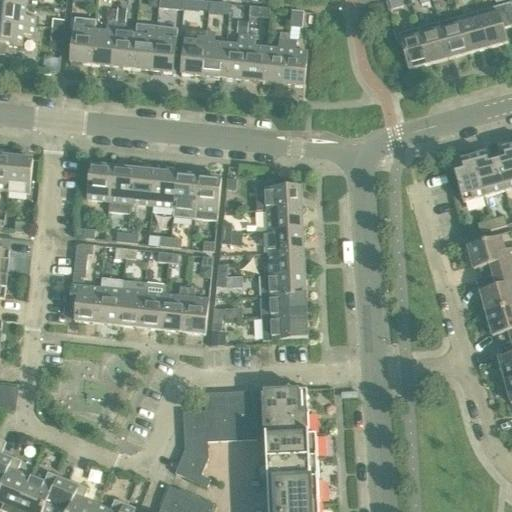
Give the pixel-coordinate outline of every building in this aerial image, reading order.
[(183,13),(184,2),(176,1),(162,0),(159,0),(159,11),(183,13)] [(288,0),(289,7),(304,8),(302,0),(288,0)] [(392,12),(404,8),(401,0),(400,0),(389,3),(392,12)] [(184,13),(208,16),(209,5),(185,2),(184,13)] [(25,19),(26,7),(0,4),(0,25),(34,29),(35,20),(25,19)] [(504,31),(511,28),(511,11),(510,6),(477,15),(487,51),(508,46),(504,31)] [(251,11),(250,20),(257,21),(258,11),(251,11)] [(302,32),(304,15),(301,15),(291,14),(290,30),(302,32)] [(467,57),(487,51),(477,15),(457,20),(467,57)] [(448,62),(467,57),(457,20),(437,26),(448,62)] [(96,23),(84,22),(75,21),(70,65),(92,67),(95,34),(96,23)] [(111,69),(116,25),(107,24),(106,35),(95,34),(92,67),(111,69)] [(33,37),(34,29),(0,25),(0,46),(22,49),(23,36),(33,37)] [(132,71),(136,37),(123,36),(124,26),(116,25),(111,69),(132,71)] [(428,68),(448,62),(437,26),(418,31),(428,68)] [(152,73),(156,29),(137,27),(136,37),(132,71),(152,73)] [(172,75),(176,41),(177,31),(156,29),(152,73),(172,75)] [(407,73),(428,68),(418,31),(397,36),(407,73)] [(206,33),(197,33),(186,32),(184,42),(181,76),(202,79),(206,33)] [(222,81),(225,46),(213,45),(214,34),(206,33),(202,79),(222,81)] [(242,82),(247,38),(238,37),(237,47),(225,46),(222,81),(242,82)] [(263,85),(267,50),(254,49),(255,39),(247,38),(242,82),(263,85)] [(267,50),(263,85),(283,86),(287,42),(279,41),(278,51),(267,50)] [(295,43),(287,42),(283,86),(303,88),(307,55),(294,53),(295,43)] [(505,194),(511,192),(511,150),(502,153),(503,157),(495,160),(505,194)] [(0,193),(7,194),(10,159),(0,157),(0,193)] [(495,160),(486,162),(485,158),(473,161),(484,200),(505,194),(495,160)] [(10,159),(7,194),(29,196),(32,161),(10,159)] [(462,206),(484,200),(473,161),(461,165),(462,169),(453,171),(462,206)] [(109,205),(113,170),(90,168),(87,203),(109,205)] [(131,207),(134,172),(113,170),(109,205),(110,205),(109,215),(130,217),(131,207)] [(152,209),(155,174),(134,172),(131,207),(152,209)] [(174,211),(177,176),(155,174),(152,209),(174,211)] [(195,221),(199,178),(177,176),(174,211),(173,219),(195,221)] [(199,178),(195,221),(217,223),(221,181),(199,178)] [(236,194),(237,183),(227,182),(226,193),(236,194)] [(256,213),(301,211),(300,188),(255,191),(256,213)] [(268,234),(302,233),(301,211),(256,213),(267,212),(268,234)] [(493,232),(507,228),(504,218),(490,222),(493,232)] [(480,236),(493,232),(490,222),(477,226),(480,236)] [(25,235),(26,226),(15,225),(14,234),(25,235)] [(232,236),(233,226),(223,225),(222,235),(229,236),(232,236)] [(94,242),(95,233),(84,232),(83,241),(94,242)] [(269,255),(303,254),(302,233),(268,234),(269,255)] [(127,246),(128,236),(117,235),(116,245),(127,246)] [(231,237),(232,236),(229,236),(222,235),(220,247),(230,248),(231,237)] [(138,247),(139,237),(128,236),(127,246),(138,247)] [(170,250),(171,240),(160,239),(159,249),(170,250)] [(181,251),(182,242),(171,240),(170,250),(181,251)] [(511,251),(505,254),(501,240),(467,250),(473,273),(482,271),(485,281),(511,273),(511,251)] [(214,255),(215,245),(204,244),(203,254),(214,255)] [(97,326),(101,291),(82,289),(83,280),(85,280),(87,256),(91,257),(92,247),(81,246),(75,248),(71,288),(68,313),(75,313),(74,323),(97,326)] [(0,275),(7,276),(10,252),(0,250),(0,275)] [(126,261),(127,252),(115,250),(114,260),(126,261)] [(136,262),(137,253),(127,252),(126,261),(136,262)] [(270,277),(304,276),(303,254),(269,255),(270,277)] [(168,266),(169,256),(159,255),(158,265),(168,266)] [(179,267),(180,257),(169,256),(168,266),(179,267)] [(212,270),(213,261),(202,259),(201,269),(212,270)] [(227,279),(228,269),(218,268),(217,278),(225,279),(227,279)] [(511,273),(485,281),(488,292),(479,295),(485,318),(511,310),(511,273)] [(304,276),(270,277),(259,278),(260,299),(271,299),(305,297),(304,276)] [(226,291),(227,279),(225,279),(217,278),(216,290),(226,291)] [(101,291),(97,326),(119,328),(123,293),(122,293),(123,284),(102,281),(101,291)] [(123,293),(119,328),(140,330),(144,295),(145,286),(144,286),(123,284),(122,293),(123,293)] [(144,295),(140,330),(162,333),(165,297),(165,296),(166,288),(145,286),(144,295)] [(184,335),(188,290),(180,290),(179,299),(165,297),(162,333),(184,335)] [(209,302),(195,300),(195,291),(188,290),(184,335),(206,337),(209,302)] [(261,321),(306,319),(305,297),(271,299),(260,299),(261,321)] [(511,310),(485,318),(492,340),(501,338),(504,348),(511,346),(511,310)] [(223,323),(224,313),(214,312),(213,322),(220,323),(223,323)] [(262,343),(307,341),(306,319),(261,321),(262,343)] [(221,334),(223,323),(220,323),(213,322),(212,333),(221,334)] [(511,346),(504,348),(507,359),(497,362),(504,385),(511,382),(511,346)] [(318,511),(315,436),(308,436),(306,391),(263,393),(265,441),(272,441),(275,511),(318,511)] [(231,419),(243,419),(242,394),(230,395),(231,419)] [(243,419),(256,418),(255,394),(242,394),(243,419)] [(206,420),(218,420),(217,395),(205,396),(206,414),(206,420)] [(218,420),(231,419),(230,395),(217,395),(218,420)] [(206,426),(206,420),(206,414),(184,415),(184,427),(206,426)] [(244,443),(257,443),(256,418),(243,419),(244,443)] [(219,444),(232,444),(231,419),(218,420),(219,444)] [(232,444),(244,443),(243,419),(231,419),(232,444)] [(207,445),(219,444),(218,420),(206,420),(206,426),(207,438),(207,445)] [(185,439),(207,438),(206,426),(184,427),(185,439)] [(207,455),(207,445),(207,438),(185,439),(185,450),(207,455)] [(208,460),(207,455),(185,450),(179,465),(202,475),(208,460)] [(0,511),(2,511),(15,511),(29,479),(16,474),(21,463),(1,454),(0,457),(0,511)] [(198,486),(202,475),(179,465),(175,476),(198,486)] [(55,511),(67,482),(47,474),(42,485),(29,479),(15,511),(55,511)] [(201,478),(198,486),(207,490),(210,482),(201,478)] [(93,511),(96,506),(83,501),(88,490),(67,482),(55,511),(93,511)] [(159,511),(211,511),(214,507),(169,489),(159,511)] [(133,511),(135,510),(113,501),(109,511),(96,506),(93,511),(133,511)]
